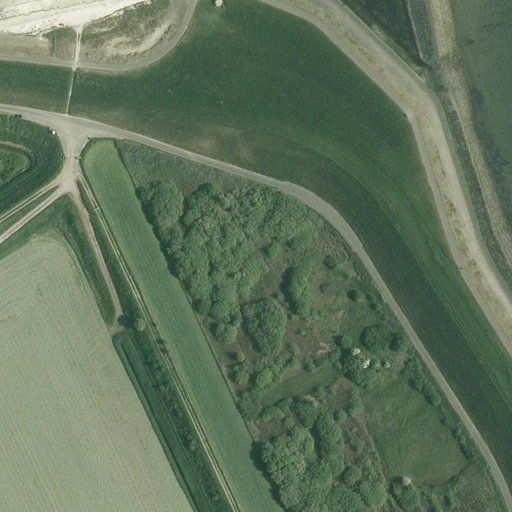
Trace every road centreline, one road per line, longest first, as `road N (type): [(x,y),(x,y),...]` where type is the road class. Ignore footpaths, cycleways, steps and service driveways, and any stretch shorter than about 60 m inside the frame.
road 1 (unclassified): [(511,511),(477,441),(329,215),(274,184),(75,122)]
road 2 (track): [(237,511),(74,169)]
